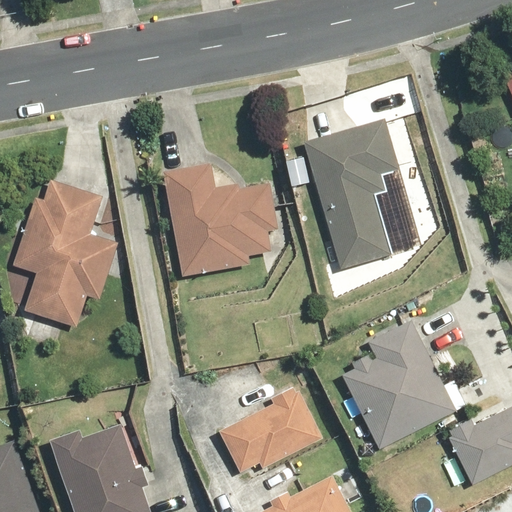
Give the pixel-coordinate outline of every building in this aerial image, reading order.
[(511,69),(503,73),(511,93),(511,69)] [(386,116),(304,139),(343,270),(394,255),(376,195),(388,192),(381,171),(401,165),(386,116)] [(213,161),(163,170),(183,278),(256,265),(254,254),(273,251),(270,230),(277,229),(268,178),(217,187),(213,161)] [(103,299),(119,241),(89,233),(100,193),(50,179),(44,199),(36,197),(17,265),(37,271),(26,313),(79,328),(88,295),(103,299)] [(355,367),(343,373),(380,448),(457,410),(412,320),(369,341),(376,357),(373,358),(370,353),(352,362),(355,367)] [(264,468),(323,437),(295,384),(272,396),(276,403),(221,432),(242,472),(261,462),(264,468)] [(471,418),(446,430),(473,484),(511,464),(511,405),(474,425),(471,418)] [(80,429),(52,439),(76,511),(152,511),(144,486),(149,484),(143,466),(137,468),(122,424),(83,437),(80,429)] [(41,511),(17,439),(0,444),(0,511),(41,511)] [(275,506),(263,511),(353,511),(336,476),(292,498),(289,490),(271,499),(275,506)]
